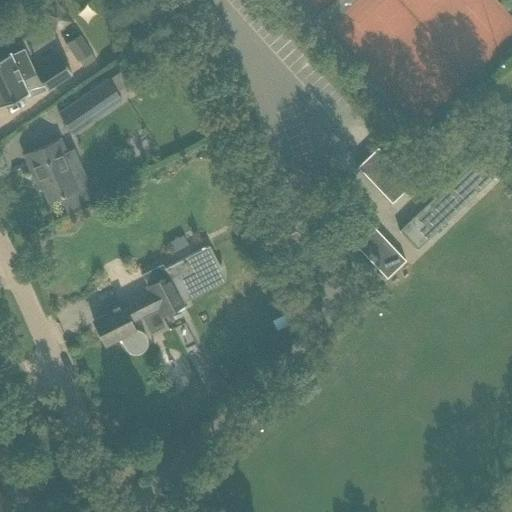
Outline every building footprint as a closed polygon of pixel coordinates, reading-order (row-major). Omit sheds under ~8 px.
[(77,62),(78,61),(83,68),(94,60),(90,53),(91,53),(78,34),(65,43),(77,62)] [(46,90),(71,74),(59,57),(34,73),(20,80),(8,53),(0,57),(0,105),(24,95),(26,99),(45,90),(46,90)] [(120,99),(107,80),(91,91),(90,90),(57,113),(72,134),(105,112),(104,110),(120,99)] [(58,140),(24,154),(29,167),(35,182),(37,182),(38,185),(37,186),(38,188),(42,187),(48,201),(58,197),(66,214),(80,206),(72,187),(87,181),(73,149),(65,152),(63,153),(58,140)] [(357,168),(391,203),(411,184),(376,150),(357,168)] [(398,230),(416,249),(493,177),(475,158),(398,230)] [(340,230),(386,278),(405,260),(359,212),(340,230)] [(182,235),(169,242),(173,251),(187,244),(182,235)] [(141,274),(147,287),(146,287),(149,293),(121,306),(119,301),(107,307),(110,312),(93,321),(104,344),(118,337),(124,348),(126,351),(129,353),(131,354),(133,354),(136,354),(139,353),(141,352),(143,350),(144,349),(145,347),(146,345),(146,342),(146,340),(145,338),(144,336),(143,334),(142,333),(140,332),(138,331),(136,330),(133,330),(129,322),(157,308),(160,315),(183,304),(176,290),(203,277),(204,279),(206,280),(208,282),(211,283),(220,278),(220,276),(221,273),(220,270),(220,268),(209,245),(164,268),(162,264),(141,274)]
